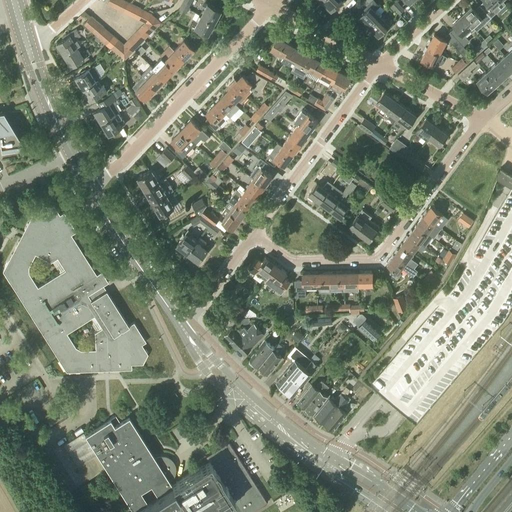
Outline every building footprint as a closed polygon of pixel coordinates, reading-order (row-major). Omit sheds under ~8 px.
[(123,0),(116,0),(113,7),(119,9),(123,0)] [(129,3),(123,0),(119,9),(124,12),(129,3)] [(184,0),(183,0),(181,5),(188,9),(191,3),(184,0)] [(322,0),(322,1),(331,10),(340,0),(322,0)] [(361,0),(367,6),(369,7),(360,16),(369,26),(380,15),(374,10),(379,5),(373,0),(361,0)] [(395,0),(390,4),(398,12),(402,8),(395,0)] [(484,0),(479,5),(490,17),(505,4),(501,0),(484,0)] [(201,15),(215,23),(221,11),(204,2),(201,7),(205,9),(201,15)] [(129,3),(124,12),(130,15),(135,5),(129,3)] [(135,5),(130,15),(134,17),(139,8),(135,5)] [(188,9),(181,5),(179,9),(180,10),(180,12),(185,15),(188,9)] [(474,9),(471,6),(461,14),(475,29),(476,30),(490,17),(479,5),(474,9)] [(144,10),(139,8),(134,17),(139,20),(144,10)] [(144,10),(139,20),(145,23),(151,14),(144,10)] [(151,14),(145,23),(149,26),(156,19),(151,14)] [(475,29),(461,14),(452,23),(455,26),(449,31),(462,46),(468,41),(463,35),(468,30),(470,33),(475,29)] [(215,23),(201,15),(198,22),(194,20),(191,26),(208,34),(215,23)] [(385,20),(380,15),(369,26),(379,35),(387,27),(389,29),(394,24),(387,18),(385,20)] [(93,32),(100,24),(90,16),(83,24),(93,32)] [(156,19),(149,26),(153,30),(160,22),(156,19)] [(145,23),(141,28),(149,35),(153,30),(149,26),(145,23)] [(100,24),(93,32),(97,36),(104,28),(100,24)] [(104,28),(97,36),(102,40),(109,32),(104,28)] [(149,35),(141,28),(136,32),(144,39),(149,35)] [(64,55),(80,45),(76,38),(80,36),(76,29),(62,37),(63,39),(56,43),(64,55)] [(109,32),(102,40),(106,44),(113,36),(109,32)] [(136,32),(132,36),(140,43),(144,39),(136,32)] [(434,34),(428,46),(440,53),(446,40),(434,34)] [(113,36),(106,44),(111,48),(118,40),(113,36)] [(140,43),(132,36),(128,41),(136,48),(140,43)] [(283,56),(290,43),(278,37),(271,49),(283,56)] [(481,50),(489,43),(484,39),(481,42),(482,43),(478,47),(481,50)] [(122,44),(118,40),(111,48),(115,52),(122,44)] [(184,40),(174,50),(184,59),(194,49),(184,40)] [(128,41),(124,45),(124,46),(127,48),(132,52),(136,48),(128,41)] [(462,67),(473,57),(462,46),(459,42),(455,47),(466,58),(464,60),(462,58),(458,61),(462,67)] [(290,43),(283,56),(295,62),(302,50),(290,43)] [(122,44),(115,52),(120,56),(127,48),(124,46),(124,45),(122,44)] [(80,45),(64,55),(71,66),(84,58),(84,57),(88,55),(85,50),(81,53),(78,47),(81,45),(80,45)] [(146,50),(142,46),(136,51),(141,55),(146,50)] [(184,59),(174,50),(170,46),(161,55),(161,57),(174,69),(184,59)] [(440,53),(428,46),(421,59),(433,65),(434,63),(435,64),(438,65),(439,65),(441,64),(442,63),(444,62),(447,56),(440,53)] [(132,52),(127,48),(120,56),(125,60),(132,52)] [(302,50),(295,62),(291,70),(303,76),(305,73),(307,69),(314,56),(302,50)] [(482,52),(474,59),(477,62),(485,55),(482,52)] [(511,64),(504,55),(495,63),(506,76),(511,69),(511,64)] [(314,56),(307,69),(305,73),(317,80),(319,75),(326,63),(314,56)] [(161,57),(152,67),(165,79),(174,69),(161,57)] [(457,74),(462,79),(462,80),(471,72),(470,71),(477,64),(473,60),(457,74)] [(462,67),(458,61),(451,68),(455,73),(462,67)] [(338,69),(326,63),(319,75),(331,82),(338,69)] [(495,63),(486,72),(496,84),(506,76),(495,63)] [(271,78),(274,73),(260,64),(256,70),(271,78)] [(152,67),(142,77),(155,89),(165,79),(152,67)] [(83,89),(96,81),(92,75),(96,72),(92,68),(76,78),(83,89)] [(338,69),(331,82),(332,82),(329,87),(341,93),(350,76),(338,69)] [(242,74),(237,80),(235,78),(231,82),(247,98),(248,97),(245,95),(250,90),(252,86),(261,92),(268,80),(253,71),(250,75),(249,75),(246,78),(242,74)] [(496,84),(486,72),(476,80),(487,92),(496,84)] [(155,89),(142,77),(132,87),(146,99),(155,89)] [(96,81),(83,89),(90,100),(103,92),(103,91),(106,89),(103,84),(100,87),(96,81)] [(247,98),(231,82),(227,86),(229,88),(224,93),(239,108),(239,107),(234,103),(238,99),(242,103),(247,98)] [(285,82),(283,85),(295,92),(298,86),(294,84),(293,86),(285,82)] [(286,90),(279,98),(284,103),(293,94),(286,90)] [(105,105),(101,107),(94,111),(102,123),(118,113),(119,112),(114,105),(116,104),(114,100),(119,97),(115,91),(102,100),(105,105)] [(383,115),(395,99),(384,91),(375,103),(380,106),(377,111),(383,115)] [(224,93),(215,103),(228,116),(229,116),(230,117),(239,108),(224,93)] [(319,106),(322,100),(318,97),(310,93),(307,99),(319,106)] [(326,93),(322,100),(319,106),(326,110),(334,99),(326,93)] [(131,104),(138,100),(135,96),(129,100),(131,104)] [(395,99),(383,115),(394,122),(405,107),(395,99)] [(138,100),(131,104),(126,107),(127,109),(126,109),(132,115),(141,105),(138,100)] [(259,108),(263,112),(268,106),(264,102),(259,108)] [(228,116),(215,103),(206,112),(209,116),(205,120),(215,130),(228,116)] [(279,108),(273,104),(270,108),(275,113),(279,108)] [(405,107),(394,122),(394,123),(392,125),(398,129),(403,123),(408,126),(416,115),(405,107)] [(263,112),(259,108),(250,117),(255,122),(263,112)] [(309,132),(317,121),(318,120),(307,112),(306,112),(302,109),(294,121),(298,124),(309,132)] [(3,111),(0,111),(0,147),(0,150),(24,146),(3,111)] [(118,113),(102,123),(109,134),(125,124),(118,113)] [(374,129),(376,126),(365,118),(359,125),(370,134),(374,129)] [(429,137),(437,126),(426,118),(417,129),(418,129),(416,132),(426,140),(429,137)] [(191,119),(181,129),(196,144),(202,137),(205,140),(209,136),(191,119)] [(255,125),(260,130),(263,126),(258,121),(255,125)] [(246,123),(242,128),(246,132),(250,127),(246,123)] [(301,143),(309,132),(298,124),(290,135),(301,143)] [(261,131),(255,125),(242,141),(248,146),(261,131)] [(447,134),(437,126),(429,137),(439,145),(447,134)] [(196,144),(181,129),(171,140),(186,154),(196,144)] [(293,154),(301,143),(290,135),(282,146),(293,154)] [(395,152),(402,142),(396,138),(389,148),(395,152)] [(213,159),(218,164),(232,148),(223,140),(218,145),(222,149),(213,159)] [(401,156),(408,146),(402,142),(395,152),(401,156)] [(233,151),(238,155),(245,147),(240,143),(233,151)] [(284,165),(293,154),(282,146),(278,143),(265,159),(274,166),(278,161),(284,165)] [(169,162),(174,157),(175,156),(166,148),(160,154),(169,162)] [(421,160),(427,164),(432,157),(426,153),(421,160)] [(196,166),(200,158),(196,155),(191,163),(196,166)] [(231,162),(226,158),(219,166),(225,171),(229,167),(228,166),(231,162)] [(254,171),(250,176),(264,187),(272,176),(266,171),(270,166),(260,158),(256,164),(261,168),(257,173),(254,171)] [(345,166),(334,158),(331,163),(342,171),(345,166)] [(426,167),(414,158),(410,163),(422,172),(426,167)] [(218,164),(213,159),(209,163),(215,167),(218,164)] [(196,173),(194,171),(187,165),(181,171),(190,179),(196,173)] [(203,180),(208,175),(198,166),(194,171),(196,173),(203,180)] [(209,176),(215,181),(217,177),(216,176),(221,171),(217,167),(209,176)] [(511,173),(503,169),(501,167),(497,178),(511,186),(511,184),(511,173)] [(145,191),(159,182),(152,169),(137,178),(145,191)] [(209,176),(208,175),(203,180),(205,182),(214,190),(218,185),(214,181),(215,181),(209,176)] [(264,187),(250,176),(253,179),(245,189),(257,197),(264,187)] [(165,178),(159,182),(145,191),(152,202),(166,194),(173,189),(165,178)] [(351,180),(343,192),(330,209),(341,218),(352,202),(345,197),(348,193),(350,193),(356,184),(351,180)] [(319,202),(332,185),(327,182),(323,188),(317,183),(309,194),(319,202)] [(332,184),(332,185),(319,202),(330,209),(343,192),(332,184)] [(257,197),(245,189),(241,194),(235,190),(231,195),(233,196),(249,208),(257,197)] [(174,207),(166,194),(152,202),(160,216),(174,207)] [(233,196),(229,201),(234,205),(230,210),(241,218),(249,208),(233,196)] [(392,212),(397,204),(386,196),(383,201),(381,204),(392,212)] [(201,214),(205,208),(207,206),(202,198),(192,204),(198,215),(201,214)] [(183,213),(192,211),(190,202),(181,205),(183,213)] [(431,205),(424,215),(440,228),(441,228),(448,218),(431,205)] [(56,356),(66,372),(85,371),(87,369),(91,369),(93,371),(100,371),(101,368),(111,368),(113,370),(119,370),(121,368),(125,368),(127,369),(131,369),(131,363),(139,363),(145,352),(140,345),(146,342),(144,339),(141,338),(139,335),(139,332),(133,322),(128,326),(109,295),(103,286),(108,282),(101,272),(96,275),(71,235),(76,232),(70,222),(67,222),(65,218),(66,215),(64,212),(59,215),(53,206),(43,207),(38,216),(33,213),(32,214),(31,217),(32,219),(30,223),(27,224),(24,230),(25,232),(21,241),(18,241),(15,247),(16,250),(14,254),(11,254),(2,271),(12,287),(15,288),(17,291),(17,294),(20,300),(23,300),(25,304),(25,307),(28,312),(31,313),(33,316),(32,319),(36,324),(39,325),(41,328),(40,331),(44,337),(46,337),(49,341),(48,344),(51,349),(54,350),(56,353),(56,356)] [(241,218),(230,210),(226,207),(221,213),(225,216),(222,221),(233,229),(241,218)] [(205,208),(201,214),(211,222),(215,225),(219,218),(205,208)] [(359,233),(370,219),(372,216),(362,209),(349,226),(359,233)] [(201,214),(198,215),(191,220),(194,226),(200,222),(207,228),(211,222),(201,214)] [(440,228),(424,215),(416,225),(427,233),(431,229),(436,233),(440,228)] [(464,223),(468,226),(473,220),(468,217),(464,223)] [(370,219),(359,233),(369,241),(378,229),(377,229),(379,226),(370,219)] [(211,222),(207,228),(206,229),(215,235),(220,229),(215,225),(211,222)] [(427,233),(416,225),(409,235),(425,246),(432,237),(427,233)] [(445,237),(451,239),(455,231),(449,228),(445,237)] [(187,253),(197,240),(191,236),(193,233),(188,230),(177,246),(187,253)] [(425,246),(409,235),(402,245),(413,253),(416,248),(421,252),(425,247),(425,246)] [(458,249),(462,242),(456,239),(452,246),(458,249)] [(197,240),(187,253),(198,261),(209,245),(205,242),(203,245),(197,240)] [(402,245),(395,254),(414,268),(418,263),(410,257),(413,253),(402,245)] [(450,262),(456,253),(449,249),(443,259),(444,259),(450,262)] [(414,268),(395,254),(387,264),(392,268),(388,273),(397,279),(401,274),(398,272),(401,268),(413,276),(417,270),(414,268)] [(269,275),(277,264),(265,256),(262,261),(257,258),(248,270),(253,274),(254,273),(260,277),(264,272),(269,275)] [(269,275),(264,281),(280,293),(289,282),(288,281),(289,279),(285,276),(288,272),(277,264),(269,275)] [(425,277),(430,281),(436,274),(431,270),(425,277)] [(358,271),(344,272),(345,291),(359,291),(358,286),(358,271)] [(358,271),(358,286),(373,285),(372,271),(358,271)] [(317,272),(303,272),(303,280),(295,280),(295,296),(305,296),(305,286),(317,286),(317,272)] [(331,272),(317,272),(317,286),(330,286),(331,286),(331,272)] [(331,272),(331,286),(330,286),(330,291),(345,291),(344,272),(331,272)] [(452,294),(461,296),(462,288),(452,286),(452,294)] [(407,308),(402,296),(393,299),(398,311),(407,308)] [(231,309),(224,304),(221,308),(223,310),(227,313),(231,309)] [(284,315),(280,320),(290,328),(301,314),(284,315)] [(331,315),(310,316),(311,324),(331,323),(331,315)] [(382,330),(367,317),(359,326),(373,339),(382,330)] [(247,331),(235,344),(245,353),(264,334),(254,324),(247,331)] [(235,344),(247,331),(243,327),(240,331),(236,327),(232,330),(230,328),(224,334),(235,344)] [(298,342),(302,337),(295,332),(291,337),(298,342)] [(259,366),(274,347),(272,345),(276,340),(272,337),(268,342),(265,339),(259,346),(260,346),(250,358),(251,359),(249,362),(253,365),(255,363),(259,366)] [(274,347),(259,366),(262,368),(259,371),(264,375),(267,372),(268,373),(282,356),(281,356),(284,352),(282,349),(283,347),(278,343),(274,347)] [(304,367),(306,364),(297,356),(277,380),(277,381),(277,384),(280,387),(283,387),(283,386),(296,372),(300,375),(305,369),(304,367)] [(307,365),(306,364),(304,367),(305,369),(300,375),(296,372),(283,386),(293,394),(312,373),(319,365),(312,359),(307,365)] [(320,371),(327,383),(340,375),(332,363),(320,371)] [(305,407),(325,383),(321,379),(315,386),(312,383),(298,400),(305,407)] [(105,382),(93,388),(101,405),(114,400),(105,382)] [(325,383),(305,407),(307,408),(305,411),(310,415),(312,412),(313,413),(327,396),(323,393),(329,386),(325,383)] [(345,392),(343,395),(340,393),(334,400),(329,397),(315,414),(316,415),(315,416),(319,420),(320,419),(324,421),(346,394),(345,392)] [(351,398),(346,394),(324,421),(327,424),(326,425),(331,428),(332,429),(347,411),(346,411),(348,409),(344,406),(351,398)] [(65,417),(59,409),(44,419),(49,427),(65,417)] [(240,511),(209,461),(171,484),(168,480),(171,478),(172,475),(174,472),(174,469),(173,466),(172,463),(170,460),(167,459),(164,457),(161,457),(158,458),(155,459),(128,417),(120,422),(115,415),(85,435),(97,454),(133,511),(240,511)] [(77,466),(97,454),(85,435),(83,432),(63,445),(77,466)] [(228,442),(205,456),(209,461),(240,511),(251,511),(267,502),(228,442)]
